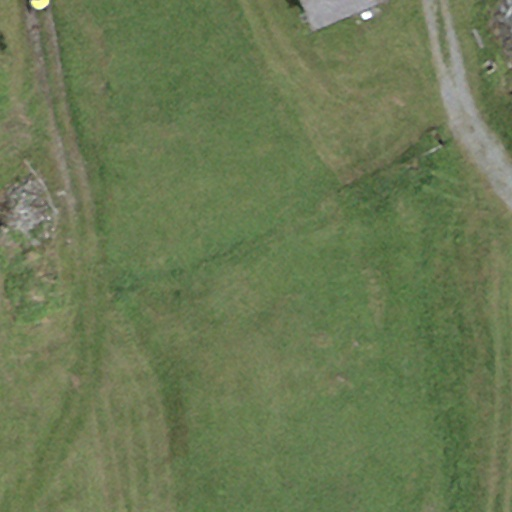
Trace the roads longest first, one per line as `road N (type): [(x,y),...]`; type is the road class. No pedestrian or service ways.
road 1 (track): [(38,0),(80,205),(89,347),(20,511)]
road 2 (track): [(511,183),(485,152),(460,100),(435,0)]
